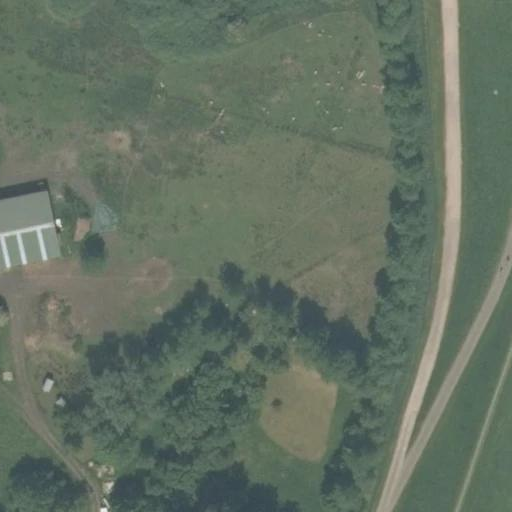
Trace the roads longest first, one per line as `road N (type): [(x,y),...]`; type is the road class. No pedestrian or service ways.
road 1 (track): [(446,0),(448,289),(391,507)]
road 2 (track): [(511,240),(391,507)]
